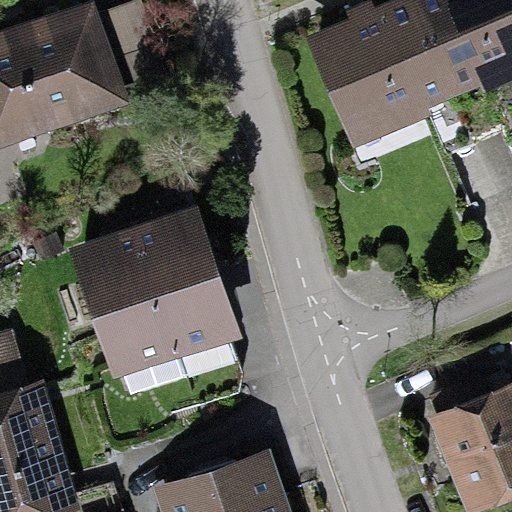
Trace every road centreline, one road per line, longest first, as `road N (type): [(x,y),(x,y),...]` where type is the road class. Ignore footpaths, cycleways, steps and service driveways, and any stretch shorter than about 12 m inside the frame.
road 1 (unclassified): [(326,351),(223,0)]
road 2 (residential): [(326,351),(511,277)]
road 3 (unclassified): [(383,511),(326,351)]
